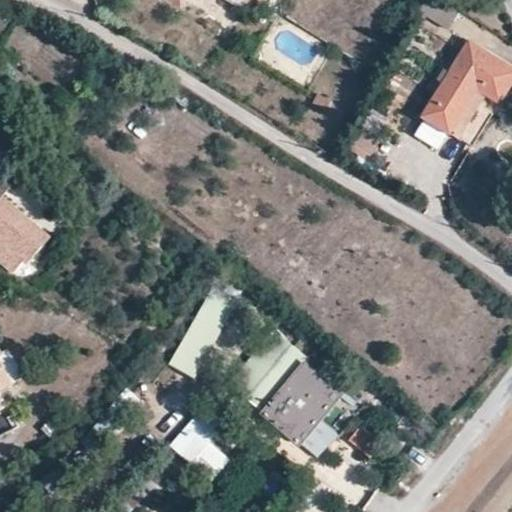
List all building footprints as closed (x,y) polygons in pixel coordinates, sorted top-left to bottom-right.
[(415,0),(411,8),(448,31),(460,12),(439,0),(415,0)] [(511,83),(511,70),(468,42),(422,117),(425,118),(411,141),(427,152),(441,129),(450,134),(477,91),(500,103),(511,83)] [(377,147),(357,135),(348,150),(368,162),(377,147)] [(36,225),(5,197),(0,202),(0,258),(14,271),(25,259),(15,250),(36,225)] [(251,296),(233,283),(224,297),(243,309),(251,296)] [(295,345),(279,334),(234,388),(297,442),(339,392),(289,353),(295,345)] [(0,358),(5,355),(0,349),(0,390),(12,383),(0,363),(0,358)] [(207,445),(230,418),(212,404),(190,430),(207,445)]
